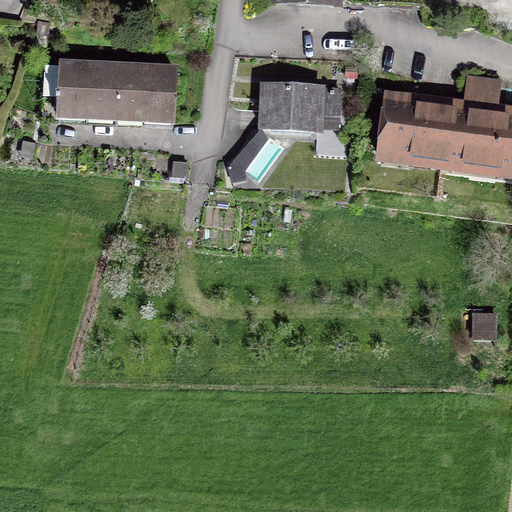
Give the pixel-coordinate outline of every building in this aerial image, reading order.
[(43,116),(116,120),(118,71),(60,68),(60,69),(50,69),(45,73),(43,116)] [(176,74),(118,71),(116,120),(173,122),(176,74)] [(468,110),(389,100),(381,162),(511,179),(511,116),(482,112),(484,96),(498,98),(499,85),(469,81),(467,94),(470,94),(468,110)] [(339,93),(264,89),(262,130),(228,169),(232,183),(245,180),(243,172),(265,141),(262,130),(319,133),(319,129),(337,130),(339,93)] [(495,317),(474,316),(474,339),(495,339),(495,317)]
